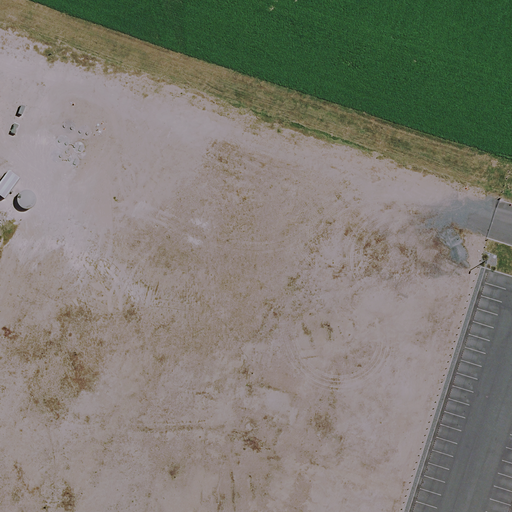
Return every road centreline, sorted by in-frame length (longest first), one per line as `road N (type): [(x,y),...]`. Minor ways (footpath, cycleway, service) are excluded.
road 1 (unknown): [(511,236),(148,119)]
road 2 (unknown): [(511,396),(383,511)]
